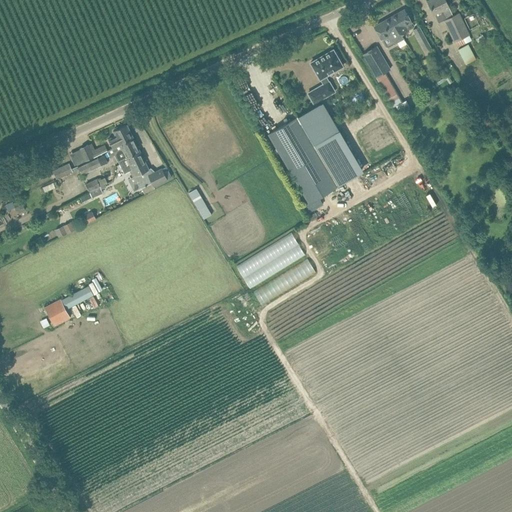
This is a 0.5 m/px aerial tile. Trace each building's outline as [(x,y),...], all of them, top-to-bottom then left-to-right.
[(453,16),(447,2),(445,0),(428,0),(427,1),(434,14),(442,10),(446,19),(444,20),(457,47),(466,43),(463,37),(469,35),(459,14),(453,16)] [(404,9),(392,16),(401,32),(409,28),(407,24),(411,22),(404,9)] [(404,38),(401,32),(392,16),(374,26),(381,39),(386,46),(388,47),(395,43),(393,41),(396,39),(397,42),(404,38)] [(419,26),(412,30),(419,43),(423,41),(427,49),(431,47),(419,26)] [(459,48),(467,63),(477,58),(469,43),(459,48)] [(391,69),(377,45),(363,54),(376,77),(386,72),(391,69)] [(320,79),(323,84),(308,93),(314,103),(335,91),(326,76),(342,66),(339,59),(340,58),(336,51),(335,52),(333,49),(310,62),(320,79)] [(406,100),(403,102),(394,107),(397,114),(410,107),(406,100)] [(323,104),(299,117),(315,145),(339,131),(323,104)] [(268,133),(309,203),(336,186),(295,117),(268,133)] [(113,148),(133,137),(126,124),(113,131),(115,135),(108,138),(113,148)] [(117,161),(118,161),(119,163),(126,157),(139,150),(133,137),(120,144),(113,148),(107,150),(110,157),(114,154),(117,161)] [(93,157),(87,145),(80,148),(85,160),(93,157)] [(162,168),(161,168),(151,173),(139,150),(126,157),(119,163),(124,174),(133,170),(142,189),(152,184),(154,187),(168,180),(162,168)] [(81,174),(101,165),(97,158),(78,168),(81,174)] [(71,162),(54,169),(58,178),(74,171),(71,162)] [(90,192),(101,187),(100,186),(108,183),(105,177),(101,179),(100,176),(97,178),(96,178),(86,183),(90,192)] [(103,192),(101,187),(90,192),(80,197),(82,201),(92,196),(93,197),(103,192)] [(196,188),(190,192),(189,192),(199,210),(207,205),(196,188)] [(40,200),(27,207),(29,212),(42,206),(40,200)] [(13,201),(6,204),(8,210),(15,207),(13,201)] [(92,211),(83,215),(87,222),(96,217),(92,211)] [(67,232),(67,233),(83,225),(81,223),(74,226),(71,222),(64,226),(64,227),(62,228),(65,233),(67,232)] [(70,317),(66,309),(95,294),(90,285),(61,300),(60,298),(44,306),(54,325),(70,317)]
